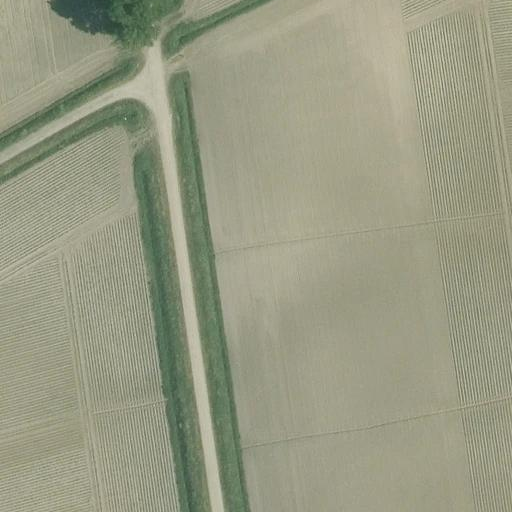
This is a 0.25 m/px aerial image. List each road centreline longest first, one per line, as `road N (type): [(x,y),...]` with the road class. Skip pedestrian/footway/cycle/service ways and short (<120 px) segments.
road 1 (unclassified): [(211,511),(156,73)]
road 2 (unclassified): [(0,163),(156,73)]
